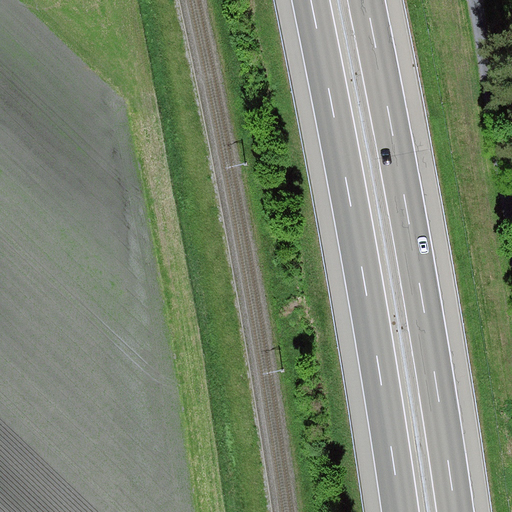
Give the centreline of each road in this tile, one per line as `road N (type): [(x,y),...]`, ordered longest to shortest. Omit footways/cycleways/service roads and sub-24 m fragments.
road 1 (motorway): [(460,511),(424,271),(366,0)]
road 2 (motorway): [(311,0),(398,511)]
road 3 (track): [(479,0),(511,198)]
